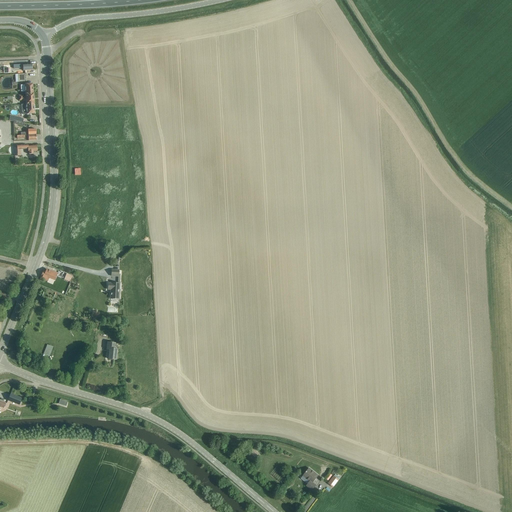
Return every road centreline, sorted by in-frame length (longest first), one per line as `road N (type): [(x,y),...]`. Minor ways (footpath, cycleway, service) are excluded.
road 1 (tertiary): [(273,511),(168,425),(0,363)]
road 2 (secondary): [(35,267),(53,198),(44,37)]
road 3 (unclassified): [(44,37),(84,17),(221,0)]
road 4 (track): [(0,444),(89,443),(144,458)]
road 5 (trunk): [(0,6),(142,0)]
